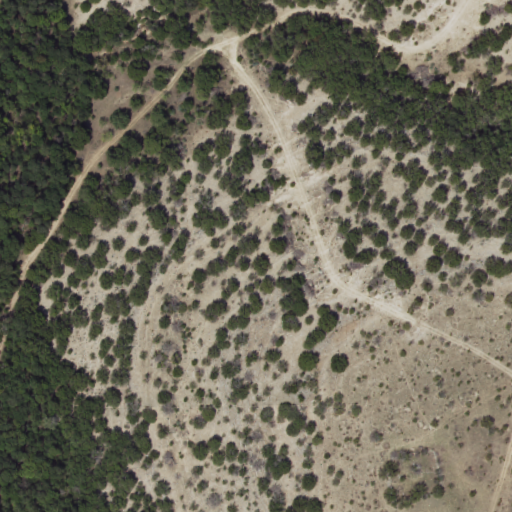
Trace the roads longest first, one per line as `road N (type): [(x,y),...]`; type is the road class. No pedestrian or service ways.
road 1 (residential): [(30,511),(28,300),(62,220),(270,57),(285,31),(440,26),(494,0)]
road 2 (residential): [(270,57),(280,112),(395,323),(511,404)]
